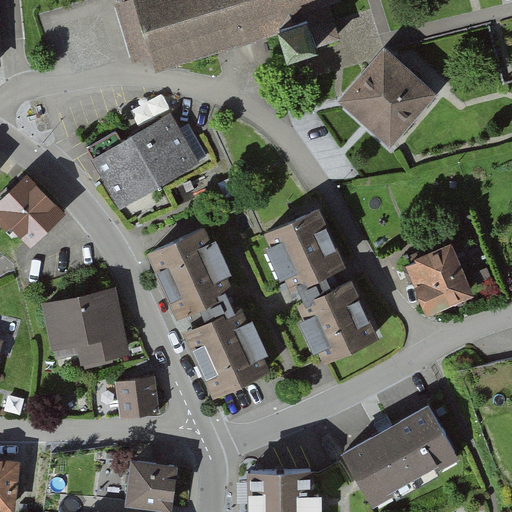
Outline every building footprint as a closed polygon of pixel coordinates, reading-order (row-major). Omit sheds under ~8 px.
[(114,0),(115,0),(134,59),(153,53),(156,62),(238,36),(281,22),(290,50),(341,34),(330,0),(114,0)] [(434,87),(385,45),(342,93),(391,136),(434,87)] [(172,111),(92,152),(118,202),(198,160),(172,111)] [(0,189),(16,170),(0,157),(0,189)] [(80,218),(43,181),(13,211),(50,248),(80,218)] [(319,203),(267,226),(293,285),(345,262),(319,203)] [(204,223),(149,249),(178,308),(222,287),(217,278),(228,273),(204,223)] [(451,239),(405,259),(428,311),(474,291),(451,239)] [(352,274),(298,299),(326,357),(379,333),(355,280),(352,274)] [(121,292),(62,305),(77,370),(135,357),(121,292)] [(226,309),(187,327),(218,391),(272,365),(242,305),(227,312),(226,309)] [(15,336),(0,332),(0,390),(3,391),(15,336)] [(153,375),(115,379),(119,413),(157,409),(153,375)] [(429,401),(346,448),(375,499),(458,453),(429,401)] [(19,457),(0,455),(0,504),(14,506),(19,457)] [(178,462),(133,455),(126,502),(170,508),(178,462)] [(313,464),(251,464),(251,511),(313,511),(314,501),(313,464)]
